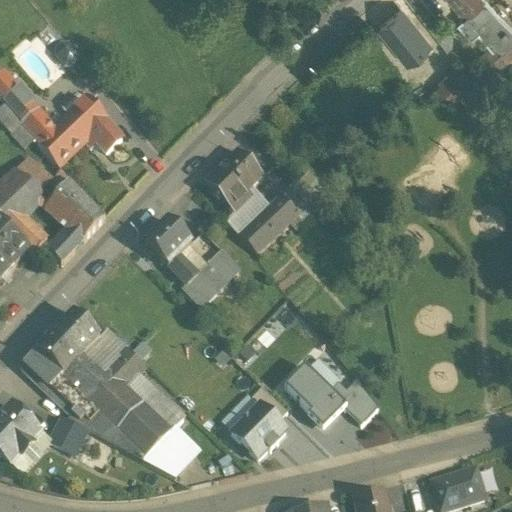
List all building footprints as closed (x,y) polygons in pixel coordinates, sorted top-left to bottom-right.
[(439,21),(421,0),(405,0),(430,32),(433,30),(437,33),(444,24),(439,21)] [(453,0),(462,9),(471,0),(453,0)] [(480,0),(471,0),(462,9),(462,10),(459,13),(464,18),(456,25),(469,41),(477,35),(490,50),(497,58),(500,56),(504,60),(507,65),(508,65),(511,61),(511,30),(498,18),(484,2),(483,2),(480,0)] [(399,12),(380,28),(406,60),(426,44),(399,12)] [(453,30),(444,24),(437,33),(442,37),(453,30)] [(437,33),(433,30),(430,32),(437,41),(442,37),(437,33)] [(68,46),(61,46),(57,50),(56,56),(64,66),(71,66),(75,62),(75,61),(76,56),(68,46)] [(500,56),(497,58),(490,50),(481,58),(491,71),(504,60),(500,56)] [(456,65),(434,89),(453,98),(469,81),(456,65)] [(3,76),(0,78),(0,102),(1,103),(16,89),(3,76)] [(16,89),(1,103),(5,108),(12,117),(28,103),(16,89)] [(453,98),(434,89),(431,92),(450,102),(453,98)] [(86,101),(62,122),(66,126),(56,135),(36,112),(20,126),(19,127),(33,142),(57,169),(83,144),(90,151),(97,145),(105,155),(121,142),(86,101)] [(28,103),(12,117),(20,126),(36,112),(28,103)] [(12,117),(5,108),(0,111),(0,124),(10,135),(19,127),(20,126),(12,117)] [(33,142),(19,127),(10,135),(23,151),(33,142)] [(262,180),(236,154),(204,186),(233,216),(224,225),(238,239),(258,219),(258,220),(269,210),(251,191),(262,180)] [(61,173),(49,184),(59,195),(68,185),(69,183),(61,173)] [(39,197),(14,174),(0,186),(0,226),(7,234),(22,220),(22,219),(37,203),(39,197)] [(295,184),(279,199),(297,218),(313,203),(295,184)] [(104,222),(68,185),(59,195),(46,210),(67,230),(68,230),(70,231),(83,244),(104,222)] [(258,219),(238,239),(256,258),(297,218),(279,199),(278,200),(278,201),(269,210),(258,220),(258,219)] [(22,219),(22,220),(7,234),(26,253),(32,258),(46,244),(22,219)] [(190,247),(166,224),(143,246),(167,270),(178,259),(190,247)] [(0,226),(0,279),(26,253),(7,234),(0,226)] [(70,231),(60,241),(73,254),(83,244),(70,231)] [(73,254),(60,241),(54,247),(67,260),(73,254)] [(67,260),(54,247),(48,253),(62,266),(67,260)] [(235,258),(227,250),(222,255),(230,263),(235,258)] [(222,255),(220,254),(211,263),(228,282),(239,272),(230,263),(222,255)] [(196,278),(178,259),(167,270),(185,288),(196,278)] [(185,288),(180,292),(199,312),(229,282),(228,282),(211,263),(196,278),(185,288)] [(72,316),(35,355),(61,379),(79,361),(99,341),(72,316)] [(99,341),(79,361),(105,386),(111,379),(103,371),(116,359),(114,357),(123,348),(106,332),(105,333),(106,334),(99,341)] [(123,348),(114,357),(116,359),(103,371),(111,379),(112,378),(116,382),(137,362),(123,348)] [(61,379),(35,355),(23,367),(74,417),(66,426),(85,436),(104,446),(117,433),(87,404),(61,379)] [(105,386),(79,361),(61,379),(87,404),(105,386)] [(137,362),(116,382),(128,394),(140,382),(142,379),(138,375),(144,369),(137,362)] [(322,433),(344,412),(354,403),(345,394),(338,387),(330,395),(305,370),(284,390),(309,416),(307,418),(322,433)] [(116,382),(112,378),(105,386),(87,404),(117,433),(142,407),(116,382)] [(182,423),(140,382),(128,394),(142,407),(171,435),(182,423)] [(354,385),(345,394),(354,403),(344,412),(360,429),(379,410),(354,385)] [(259,408),(277,426),(287,416),(262,391),(252,401),(259,408)] [(117,433),(104,446),(141,466),(171,435),(142,407),(117,433)] [(277,426),(259,408),(231,437),(258,464),(268,454),(269,455),(278,447),(276,445),(286,436),(277,426)] [(36,434),(13,411),(8,411),(0,419),(0,457),(5,462),(10,462),(16,455),(21,459),(32,448),(27,443),(36,434)] [(66,426),(62,423),(49,446),(73,459),(85,436),(66,426)] [(197,460),(171,435),(141,466),(174,483),(197,460)] [(437,511),(458,511),(483,505),(473,474),(430,487),(437,511)] [(387,511),(384,496),(353,503),(354,511),(387,511)]
